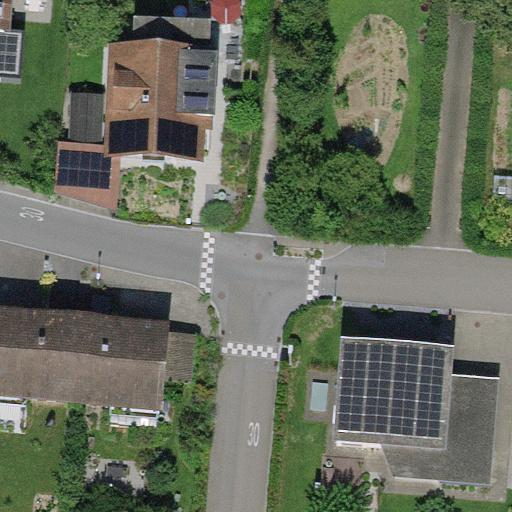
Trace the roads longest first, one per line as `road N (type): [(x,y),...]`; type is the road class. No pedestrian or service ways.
road 1 (residential): [(0,216),(137,248),(258,261)]
road 2 (residential): [(258,261),(511,282)]
road 3 (residential): [(258,261),(236,511)]
